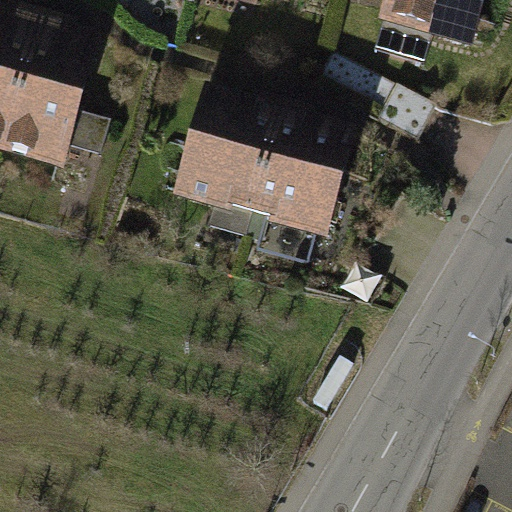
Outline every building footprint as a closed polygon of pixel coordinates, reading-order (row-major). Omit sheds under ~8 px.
[(481,0),(387,0),(383,17),(471,40),(481,0)] [(0,143),(4,144),(37,25),(17,19),(0,14),(0,143)] [(61,32),(37,25),(4,144),(60,160),(93,40),(61,32)] [(177,193),(251,213),(277,116),(251,109),(204,96),(177,193)] [(302,123),(277,116),(251,213),(326,233),(352,136),(302,123)] [(347,367),(334,359),(306,402),(319,410),(347,367)]
